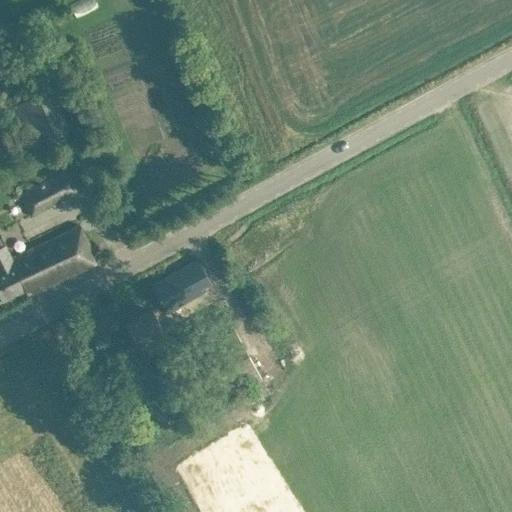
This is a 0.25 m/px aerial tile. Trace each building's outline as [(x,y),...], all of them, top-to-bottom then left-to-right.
[(31,147),(69,129),(50,88),(12,106),(31,147)] [(65,168),(20,191),(32,214),(76,191),(65,168)] [(0,300),(25,288),(27,293),(83,267),(94,262),(89,250),(91,249),(83,233),(78,223),(10,256),(1,236),(0,236),(0,300)] [(330,245),(282,271),(297,299),(303,296),(338,278),(346,292),(360,284),(352,270),(350,271),(345,274),(333,252),(330,245)] [(151,285),(161,302),(166,312),(203,292),(201,289),(211,284),(197,259),(151,285)] [(234,325),(224,307),(194,323),(203,341),(234,325)] [(125,324),(142,354),(154,347),(148,337),(163,329),(162,328),(152,310),(125,324)] [(154,376),(181,424),(248,387),(255,400),(270,392),(234,328),(163,366),(165,370),(154,376)]
